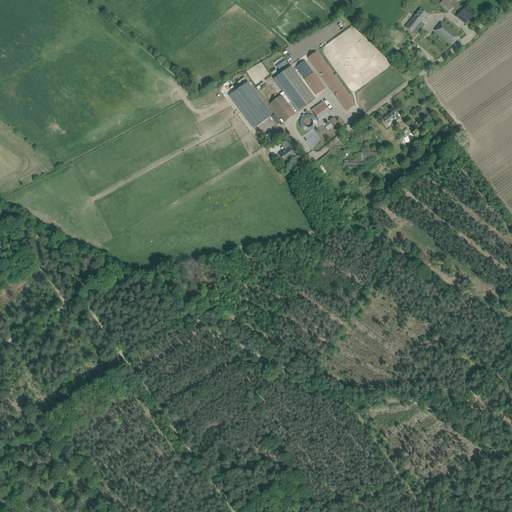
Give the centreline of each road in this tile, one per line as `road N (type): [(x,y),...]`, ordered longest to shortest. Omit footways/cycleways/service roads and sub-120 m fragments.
road 1 (track): [(511,322),(342,225),(131,276),(67,303),(0,348)]
road 2 (unclassified): [(511,2),(292,180)]
